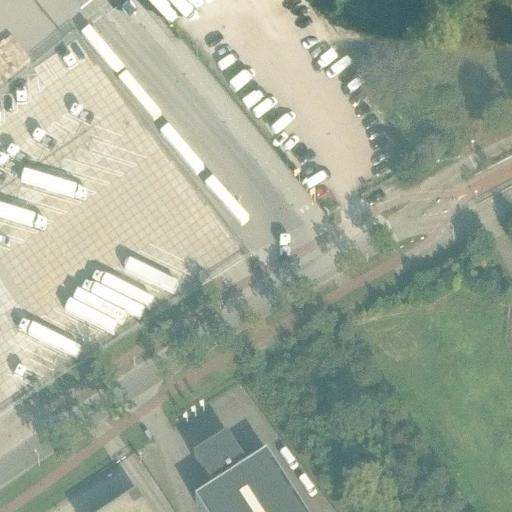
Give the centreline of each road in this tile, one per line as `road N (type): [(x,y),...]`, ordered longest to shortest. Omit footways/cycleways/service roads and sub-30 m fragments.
road 1 (unclassified): [(0,475),(184,353),(392,231)]
road 2 (unclassified): [(392,231),(426,193),(511,141)]
road 3 (unclassified): [(392,231),(444,225),(511,201)]
